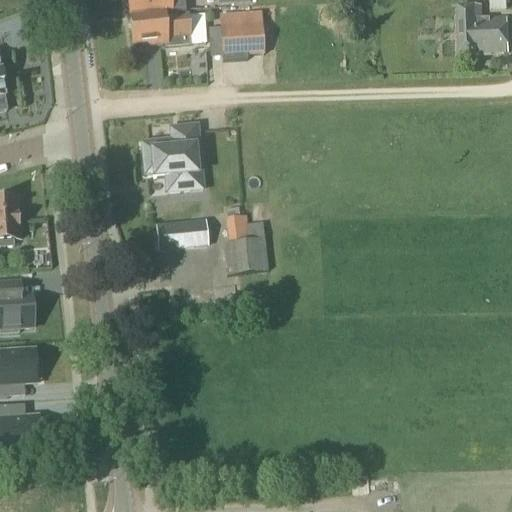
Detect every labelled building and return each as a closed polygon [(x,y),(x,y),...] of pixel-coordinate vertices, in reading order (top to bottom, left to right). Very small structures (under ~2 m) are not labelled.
[(130,18),(130,20),(185,15),(183,0),(170,0),(169,0),(126,0),(128,18),(130,18)] [(476,56),(476,57),(508,56),(507,21),(490,21),(490,22),(483,22),(483,9),(457,9),(458,23),(459,57),(476,56)] [(185,15),(130,20),(130,22),(129,22),(131,48),(146,47),(146,50),(165,48),(165,51),(189,48),(188,40),(189,40),(187,18),(185,18),(185,15)] [(218,18),(220,61),(222,61),(263,59),(261,16),(223,18),(218,18)] [(165,181),(166,197),(190,194),(188,179),(196,178),(194,157),(198,156),(196,130),(170,132),(171,144),(142,147),(145,178),(152,178),(153,182),(165,181)] [(0,250),(12,250),(12,244),(19,244),(16,204),(0,204),(0,250)] [(222,247),(226,280),(258,277),(268,276),(263,225),(255,226),(247,227),(246,219),(224,221),(228,246),(222,247)] [(188,227),(191,250),(207,249),(205,225),(188,227)] [(0,338),(17,337),(17,332),(32,331),(30,300),(0,301),(0,338)] [(0,402),(8,402),(7,389),(23,388),(36,387),(36,384),(40,384),(39,369),(35,369),(34,354),(0,356),(0,402)] [(40,455),(38,422),(9,424),(8,411),(0,411),(0,463),(10,463),(9,457),(40,455)]
